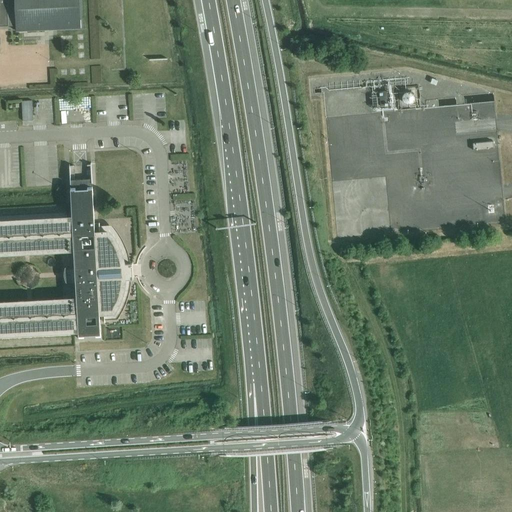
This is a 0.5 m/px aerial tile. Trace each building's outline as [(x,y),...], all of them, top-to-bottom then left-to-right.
[(71,26),(71,29),(81,28),(79,0),(0,0),(0,26),(16,26),(16,31),(26,31),(26,28),(71,26)] [(33,100),(23,101),(24,119),(34,119),(33,100)] [(496,117),(495,101),(459,105),(460,111),(464,111),(465,120),(496,117)] [(473,150),(494,149),(493,141),(473,143),(473,150)] [(75,280),(77,299),(0,303),(0,334),(78,330),(79,339),(84,339),(84,335),(96,335),(96,338),(101,338),(99,312),(104,312),(104,313),(105,313),(104,312),(113,312),(114,311),(116,313),(117,313),(114,311),(117,306),(119,301),(122,303),(122,302),(119,301),(121,296),(122,290),(126,291),(122,290),(124,285),(124,280),(127,279),(133,279),(133,277),(131,277),(130,265),(132,265),(132,263),(126,263),(123,263),(122,258),(120,253),(124,252),(123,251),(120,252),(118,247),(116,243),(119,241),(118,241),(116,242),(113,237),(110,233),(112,231),(109,233),(109,232),(100,233),(100,232),(99,232),(99,233),(95,233),(91,163),(90,163),(91,165),(87,165),(90,165),(91,179),(87,185),(87,189),(75,190),(75,186),(71,186),(70,166),(73,166),(70,166),(70,164),(69,164),(72,218),(0,221),(0,253),(74,249),(75,268),(66,268),(65,272),(66,276),(67,280),(75,280)]
